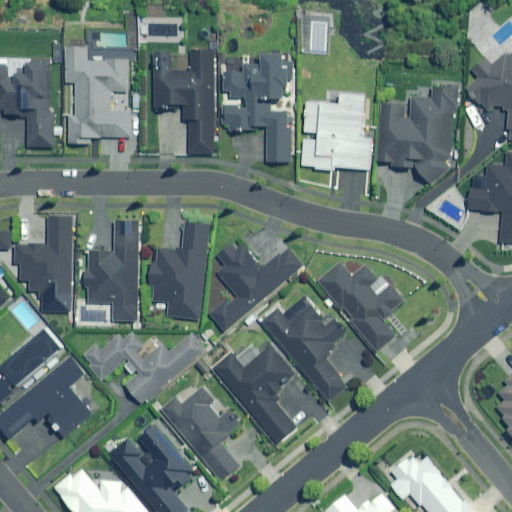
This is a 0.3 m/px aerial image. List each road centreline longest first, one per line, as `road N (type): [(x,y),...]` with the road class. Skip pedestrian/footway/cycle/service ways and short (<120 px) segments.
road 1 (residential): [(498,314),(437,250),(225,188),(0,186)]
road 2 (tertiary): [(422,380),(262,511)]
road 3 (residential): [(422,380),(511,491)]
